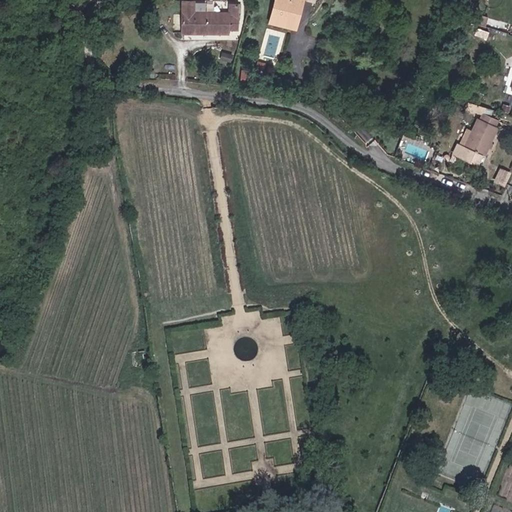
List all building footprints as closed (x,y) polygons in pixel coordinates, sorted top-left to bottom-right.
[(180,1),(172,0),(167,0),(164,37),(214,42),(216,38),(225,39),(228,15),(224,14),(223,23),(217,22),(217,18),(189,15),(190,6),(180,4),(180,1)] [(207,1),(196,0),(196,8),(206,9),(207,1)] [(298,4),(286,0),(280,0),(279,7),(267,3),(264,11),(267,12),(263,26),(260,25),(258,34),(284,41),(287,31),(284,30),(287,18),(291,20),(293,11),(296,11),(298,4)] [(508,29),(509,22),(488,19),(487,26),(508,29)] [(465,119),(469,110),(461,108),(457,116),(465,119)] [(473,122),(476,112),(469,110),(465,119),(472,121),(473,122)] [(487,128),(473,122),(472,121),(470,127),(468,126),(457,152),(449,149),(444,160),(469,171),(473,161),(475,162),(486,135),(485,134),(487,128)] [(137,355),(127,356),(128,369),(139,368),(137,355)]
